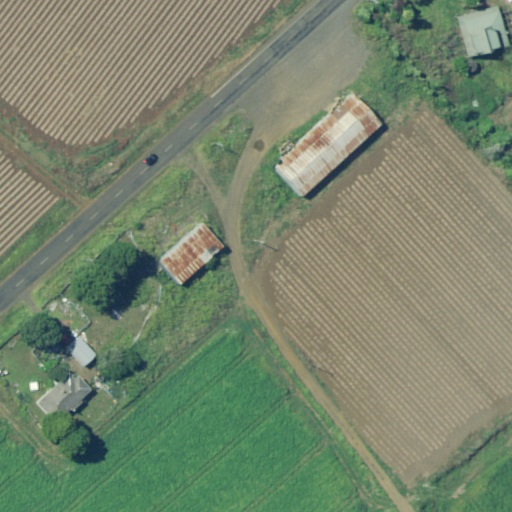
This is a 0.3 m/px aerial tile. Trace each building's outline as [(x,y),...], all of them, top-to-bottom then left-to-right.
[(509,44),(506,32),(504,25),(511,23),(511,20),(511,16),(502,18),(498,4),(469,12),(458,16),(461,28),(464,41),(466,45),(468,55),(485,51),(488,50),(509,44)] [(367,31),(379,40),(383,35),(371,26),(367,31)] [(380,40),(386,49),(390,46),(383,38),(380,40)] [(477,70),(487,82),(490,79),(481,68),(477,70)] [(353,92),(274,165),(303,195),(381,123),(353,92)] [(203,222),(159,260),(180,283),(223,245),(203,222)] [(66,347),(83,366),(95,355),(78,336),(66,347)] [(78,375),(76,377),(74,379),(68,373),(58,381),(36,401),(55,422),(70,407),(72,410),(82,400),(80,398),(91,389),(78,375)]
